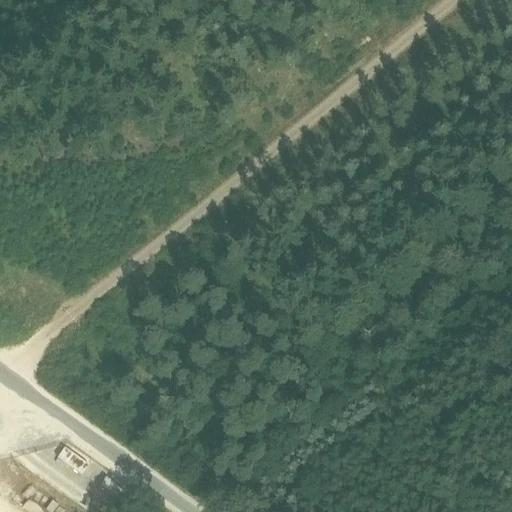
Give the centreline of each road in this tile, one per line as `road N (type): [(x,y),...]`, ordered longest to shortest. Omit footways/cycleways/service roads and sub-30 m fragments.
road 1 (track): [(455,0),(4,377)]
road 2 (unclassified): [(183,511),(0,374)]
